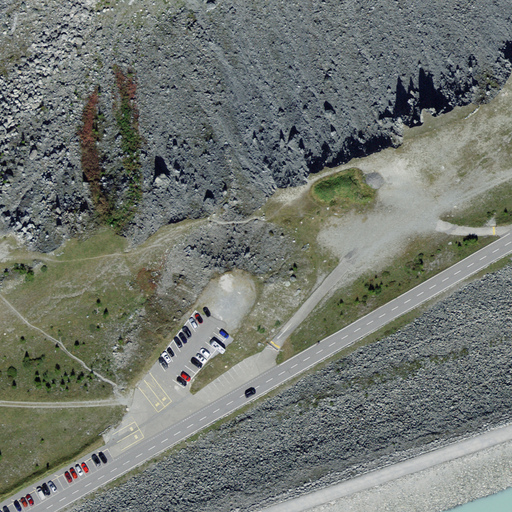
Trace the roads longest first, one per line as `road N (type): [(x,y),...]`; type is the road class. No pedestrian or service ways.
road 1 (tertiary): [(511,241),(39,511)]
road 2 (track): [(273,377),(264,359),(272,346),(347,260),(413,229),(436,228)]
road 3 (track): [(134,401),(0,402)]
